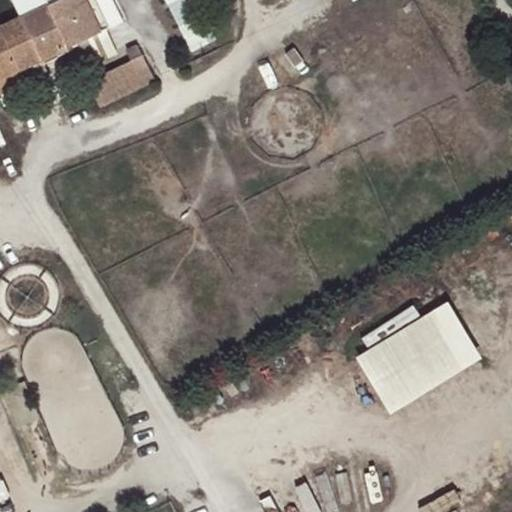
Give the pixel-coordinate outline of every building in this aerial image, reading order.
[(12,0),(20,14),(0,24),(0,78),(122,20),(112,0),(12,0)] [(168,0),(186,39),(204,31),(191,3),(197,0),(168,0)] [(112,74),(135,61),(136,59),(127,45),(103,60),(78,73),(86,86),(72,94),(71,97),(71,99),(72,101),(73,102),(76,103),(79,102),(90,95),(95,101),(120,88),(112,74)] [(143,75),(135,61),(112,74),(120,88),(143,75)] [(386,408),(481,355),(446,294),(352,347),(386,408)]
